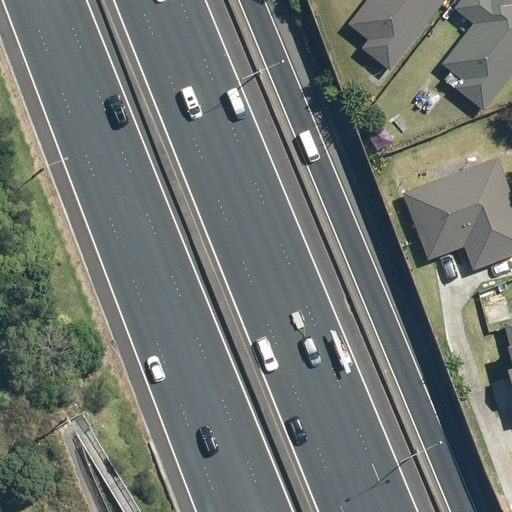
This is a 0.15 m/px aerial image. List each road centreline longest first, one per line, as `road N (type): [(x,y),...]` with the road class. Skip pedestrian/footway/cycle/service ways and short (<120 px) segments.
road 1 (motorway): [(248,0),(464,511)]
road 2 (motorway): [(198,340),(64,0)]
road 3 (motorway): [(235,208),(388,511)]
road 4 (motorway): [(235,208),(351,511)]
road 5 (motorway): [(140,0),(235,208)]
road 6 (motorway): [(268,511),(198,340)]
road 7 (motorway): [(250,511),(198,340)]
